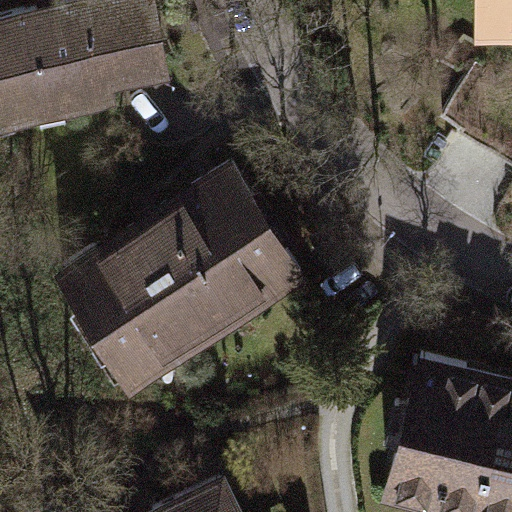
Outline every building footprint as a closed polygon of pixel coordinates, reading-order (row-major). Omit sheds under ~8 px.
[(154,0),(38,0),(0,7),(0,108),(114,87),(103,70),(164,53),(154,0)] [(511,0),(477,0),(478,24),(511,24),(511,0)] [(511,160),(446,127),(422,173),(511,218),(511,160)] [(230,155),(62,255),(130,372),(293,265),(230,155)] [(462,358),(420,347),(411,389),(399,392),(387,427),(394,433),(388,475),(511,507),(511,377),(463,366),(462,358)] [(240,511),(221,471),(135,511),(240,511)]
